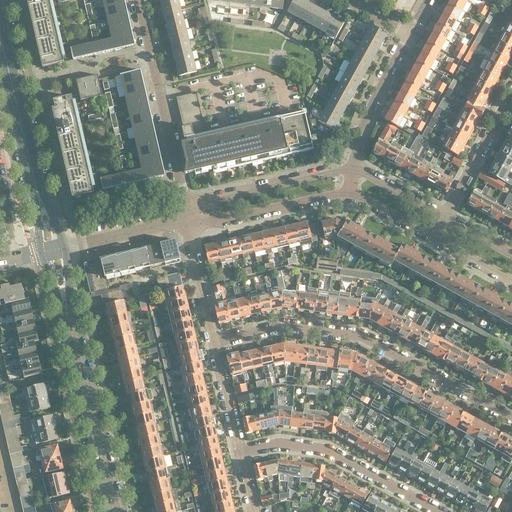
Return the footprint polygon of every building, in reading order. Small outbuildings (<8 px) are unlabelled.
[(26,0),(27,3),(28,3),(29,5),(28,5),(31,21),(32,20),(33,23),(32,23),(35,38),(36,38),(37,40),(36,40),(42,68),(64,63),(63,59),(66,59),(52,0),(26,0)] [(124,0),(102,0),(105,8),(125,3),(124,0)] [(178,0),(169,0),(161,2),(164,13),(181,9),(178,0)] [(211,0),(282,9),(283,0),(211,0)] [(303,0),(293,0),(287,12),(296,17),(305,1),(303,0)] [(463,0),(450,0),(448,4),(462,11),(467,2),(463,0)] [(305,1),(296,17),(306,22),(315,6),(305,1)] [(125,3),(105,8),(107,19),(128,14),(125,3)] [(448,4),(443,13),(456,21),(462,11),(448,4)] [(478,8),(486,12),(488,8),(480,4),(478,8)] [(315,6),(306,22),(316,28),(325,12),(315,6)] [(476,12),(484,16),(486,12),(478,8),(476,12)] [(181,9),(164,13),(166,24),(183,20),(181,9)] [(325,12),(316,28),(325,33),(334,17),(325,12)] [(443,13),(438,23),(451,30),(456,21),(443,13)] [(490,13),(484,23),(489,26),(495,16),(490,13)] [(128,14),(107,19),(109,29),(130,24),(128,14)] [(334,17),(325,33),(335,38),(344,23),(334,17)] [(183,20),(166,24),(169,34),(186,30),(183,20)] [(470,23),(467,27),(475,31),(479,24),(471,20),(469,23),(470,23)] [(438,23),(432,32),(446,40),(451,30),(438,23)] [(484,23),(479,32),(484,35),(489,26),(484,23)] [(130,24),(109,29),(112,39),(112,40),(132,35),(130,24)] [(508,24),(503,33),(511,37),(511,25),(510,24),(508,24)] [(371,25),(366,35),(381,44),(387,34),(371,25)] [(465,31),(473,36),(475,31),(467,27),(465,31)] [(186,30),(169,34),(171,45),(189,41),(186,30)] [(432,32),(427,42),(441,50),(446,40),(432,32)] [(479,32),(474,42),(479,44),(484,35),(479,32)] [(511,37),(503,33),(498,42),(511,50),(511,37)] [(132,35),(112,40),(115,51),(135,46),(132,35)] [(366,35),(360,45),(376,53),(381,44),(366,35)] [(112,39),(92,44),(94,56),(115,51),(112,40),(112,39)] [(189,41),(171,45),(174,56),(191,52),(189,41)] [(427,42),(422,52),(435,60),(441,50),(427,42)] [(457,46),(465,50),(467,46),(459,42),(457,46)] [(474,42),(469,51),(474,54),(479,44),(474,42)] [(511,50),(498,42),(493,52),(508,60),(508,59),(510,60),(511,55),(511,54),(511,52),(511,50)] [(92,44),(70,49),(73,61),(94,56),(92,44)] [(360,45),(356,53),(371,62),(376,53),(360,45)] [(452,56),(459,60),(465,50),(457,46),(452,56)] [(469,51),(464,60),(469,63),(474,54),(469,51)] [(191,52),(174,56),(177,67),(194,62),(191,52)] [(422,52),(417,61),(430,69),(435,60),(422,52)] [(493,52),(487,61),(504,70),(507,64),(506,64),(508,60),(493,52)] [(356,53),(350,63),(366,71),(371,62),(356,53)] [(340,80),(349,63),(345,61),(336,78),(340,80)] [(417,61),(411,71),(425,79),(430,69),(417,61)] [(487,61),(482,70),(498,79),(500,75),(501,75),(504,70),(487,61)] [(194,62),(177,67),(179,77),(197,72),(194,62)] [(447,66),(455,70),(457,66),(449,62),(447,66)] [(350,63),(346,71),(361,80),(366,71),(350,63)] [(445,70),(453,74),(455,70),(447,66),(445,70)] [(140,70),(120,75),(122,86),(143,81),(140,70)] [(482,70),(477,80),(492,89),(494,84),(496,85),(499,80),(497,79),(498,79),(482,70)] [(346,71),(340,81),(356,90),(361,80),(346,71)] [(411,71),(406,81),(419,88),(425,79),(411,71)] [(97,75),(86,78),(91,98),(102,96),(97,75)] [(436,85),(444,90),(447,86),(446,85),(449,79),(442,76),(439,82),(439,81),(436,85)] [(86,78),(76,80),(80,101),(91,98),(86,78)] [(453,79),(448,89),(453,91),(458,82),(453,79)] [(477,80),(472,89),(487,98),(489,94),(491,95),(493,89),(492,89),(477,80)] [(143,81),(122,86),(125,97),(145,92),(143,81)] [(340,81),(335,91),(350,100),(356,90),(340,81)] [(406,81),(401,91),(414,98),(419,88),(406,81)] [(434,89),(442,94),(444,90),(436,85),(434,89)] [(448,89),(443,99),(447,101),(453,91),(448,89)] [(472,89),(467,99),(482,107),(484,103),(485,104),(488,99),(487,98),(472,89)] [(335,91),(329,101),(345,110),(350,100),(335,91)] [(401,91),(395,101),(409,108),(414,98),(401,91)] [(145,92),(125,97),(127,107),(148,102),(145,92)] [(196,93),(176,97),(183,129),(182,129),(184,139),(186,139),(186,142),(181,143),(186,163),(185,174),(195,172),(195,175),(208,172),(207,169),(213,168),(213,172),(213,173),(238,167),(239,169),(240,169),(240,167),(257,163),(263,161),(263,163),(265,163),(264,161),(287,155),(288,158),(289,157),(289,155),(313,150),(312,146),(305,114),(304,112),(206,135),(206,134),(196,93)] [(71,96),(50,101),(53,116),(54,116),(55,118),(54,118),(57,133),(58,133),(59,136),(58,136),(61,151),(62,151),(63,153),(62,153),(65,169),(66,168),(67,171),(66,171),(72,198),(94,193),(93,190),(96,189),(75,100),(72,100),(71,96)] [(485,109),(482,107),(467,99),(465,98),(459,108),(463,109),(479,118),(480,119),(485,109)] [(443,99),(438,108),(442,111),(447,101),(443,99)] [(426,104),(434,109),(436,105),(428,100),(426,104)] [(329,101),(323,112),(339,121),(345,110),(329,101)] [(395,101),(390,111),(403,118),(409,108),(395,101)] [(148,102),(127,107),(130,118),(150,113),(148,102)] [(424,109),(431,113),(434,109),(426,104),(424,109)] [(438,108),(433,117),(437,120),(442,111),(438,108)] [(458,118),(457,119),(473,127),(475,123),(476,124),(479,118),(463,109),(460,115),(456,113),(455,117),(458,118)] [(390,111),(385,120),(398,127),(403,118),(390,111)] [(339,121),(323,112),(318,121),(334,130),(339,121)] [(150,113),(130,118),(132,128),(153,123),(150,113)] [(450,122),(448,126),(452,128),(468,136),(470,132),(471,133),(474,128),(472,127),(473,127),(457,119),(454,124),(450,122)] [(415,124),(423,129),(425,125),(417,120),(415,124)] [(153,123),(132,128),(135,139),(155,134),(153,123)] [(387,124),(385,129),(391,133),(391,134),(393,135),(397,128),(392,125),(391,126),(387,124)] [(413,129),(420,133),(423,129),(415,124),(413,129)] [(425,126),(421,135),(426,138),(431,129),(425,126)] [(452,128),(447,137),(462,146),(464,142),(466,143),(469,138),(467,137),(468,136),(452,128)] [(378,139),(379,139),(378,140),(377,141),(376,143),(376,144),(372,152),(383,157),(389,145),(393,139),(389,137),(391,134),(391,133),(385,129),(384,129),(378,139)] [(155,134),(135,139),(137,149),(157,145),(155,134)] [(409,151),(413,153),(418,143),(421,136),(418,134),(409,151)] [(447,137),(442,147),(457,156),(459,151),(461,152),(463,147),(462,146),(447,137)] [(389,145),(383,157),(388,160),(388,161),(393,164),(400,151),(402,148),(395,145),(398,140),(394,138),(393,139),(389,145)] [(414,175),(421,163),(423,159),(416,156),(422,145),(418,143),(413,153),(410,157),(404,169),(408,172),(414,175)] [(320,144),(312,146),(313,150),(315,158),(323,157),(320,144)] [(511,148),(504,144),(504,145),(502,144),(500,149),(501,150),(499,154),(511,160),(511,148)] [(157,145),(137,149),(139,160),(160,155),(157,145)] [(400,151),(393,164),(399,167),(404,169),(410,157),(413,153),(409,151),(402,147),(402,148),(400,151)] [(452,155),(444,151),(443,153),(446,155),(444,158),(449,161),(452,155)] [(496,159),(494,163),(510,172),(511,167),(511,160),(499,154),(497,154),(495,158),(496,159)] [(160,155),(139,160),(142,170),(162,166),(160,155)] [(453,156),(451,158),(449,162),(457,166),(460,167),(463,162),(453,156)] [(421,163),(414,175),(419,179),(420,178),(424,181),(431,168),(433,165),(436,159),(432,157),(429,162),(423,159),(421,163)] [(491,169),(489,173),(511,185),(511,180),(507,178),(510,172),(494,163),(494,164),(492,163),(490,168),(491,169)] [(435,187),(442,174),(444,171),(433,165),(424,181),(429,183),(429,184),(435,187)] [(162,166),(142,170),(145,181),(165,177),(162,166)] [(142,170),(121,175),(124,186),(145,181),(142,170)] [(442,174),(435,187),(440,190),(441,190),(446,192),(456,173),(452,171),(448,177),(442,174)] [(480,179),(487,183),(491,177),(481,171),(477,177),(480,179)] [(121,175),(100,179),(103,191),(124,186),(121,175)] [(491,177),(487,183),(501,191),(504,184),(491,177)] [(482,191),(478,189),(474,189),(473,192),(472,192),(470,195),(471,195),(466,203),(477,210),(484,197),(486,194),(488,190),(484,188),(482,191)] [(507,205),(509,201),(511,196),(511,194),(509,193),(503,204),(506,206),(507,205)] [(487,216),(494,203),(496,200),(486,194),(484,197),(477,210),(482,212),(481,213),(487,216)] [(505,209),(498,221),(503,224),(508,227),(511,220),(511,208),(511,205),(511,202),(509,201),(507,205),(506,206),(505,209)] [(494,203),(487,216),(493,219),(493,218),(498,221),(505,209),(494,203)] [(336,219),(321,222),(324,235),(325,238),(325,239),(334,237),(333,235),(334,235),(337,237),(344,224),(336,219)] [(373,235),(347,220),(345,224),(344,224),(337,237),(336,239),(348,245),(349,244),(353,246),(352,247),(363,253),(373,235)] [(307,222),(296,225),(300,241),(299,242),(300,246),(313,243),(312,242),(308,225),(308,226),(307,222)] [(324,235),(321,222),(315,224),(318,237),(324,235)] [(313,224),(308,225),(312,242),(318,241),(314,226),(313,224)] [(296,225),(285,228),(289,245),(299,242),(300,241),(296,225)] [(285,228),(273,230),(277,248),(289,245),(285,228)] [(262,233),(266,250),(267,253),(271,252),(271,249),(277,248),(273,230),(262,233)] [(262,233),(251,236),(255,253),(266,250),(262,233)] [(399,249),(373,235),(363,253),(374,259),(375,258),(379,260),(378,262),(390,268),(391,267),(393,263),(396,256),(395,256),(399,249)] [(251,236),(239,238),(243,256),(255,253),(251,236)] [(243,256),(239,238),(228,241),(232,258),(243,256)] [(176,240),(161,244),(166,266),(181,262),(176,240)] [(232,258),(228,241),(216,244),(220,261),(221,263),(225,262),(225,260),(232,258)] [(161,244),(146,247),(151,270),(166,266),(161,244)] [(205,246),(209,263),(220,261),(216,244),(205,246)] [(428,259),(402,244),(395,256),(396,256),(393,263),(403,269),(404,267),(408,269),(407,271),(418,277),(428,259)] [(146,247),(131,251),(136,273),(151,270),(146,247)] [(131,251),(116,254),(121,277),(136,273),(131,251)] [(101,259),(100,259),(104,277),(106,277),(107,280),(121,277),(116,254),(100,258),(101,259)] [(338,261),(317,258),(316,269),(336,271),(338,261)] [(100,259),(86,265),(93,295),(103,292),(106,303),(122,299),(121,292),(120,287),(112,289),(109,290),(107,280),(106,277),(104,277),(100,259)] [(454,273),(428,259),(418,277),(430,283),(431,281),(434,284),(434,285),(444,291),(454,273)] [(222,269),(218,270),(219,275),(211,277),(213,283),(225,280),(224,274),(222,269)] [(274,272),(278,290),(282,307),(287,308),(288,309),(292,310),(293,308),(294,309),(296,291),(284,289),(280,271),(274,272)] [(181,278),(179,272),(168,275),(169,281),(181,278)] [(454,273),(444,291),(456,297),(457,296),(461,298),(460,300),(471,306),(481,288),(454,273)] [(169,281),(168,275),(156,277),(157,284),(169,281)] [(389,279),(383,275),(380,280),(387,284),(389,279)] [(182,285),(181,278),(169,281),(170,287),(182,285)] [(393,287),(396,283),(389,279),(387,284),(393,287)] [(170,287),(169,281),(157,284),(159,290),(170,287)] [(119,286),(120,287),(121,292),(133,289),(132,283),(119,286)] [(268,292),(272,310),(276,309),(277,310),(281,309),(282,307),(278,290),(272,291),(270,283),(266,284),(268,292)] [(296,291),(294,309),(298,309),(299,311),(303,311),(304,310),(307,293),(300,292),(301,283),(297,283),(296,291)] [(400,291),(402,286),(396,283),(393,287),(400,291)] [(307,293),(304,310),(309,311),(309,312),(314,313),(314,311),(315,312),(317,294),(311,293),(312,285),(308,284),(307,293)] [(9,285),(0,286),(0,305),(0,306),(5,305),(25,299),(21,285),(10,287),(9,285)] [(222,285),(211,287),(212,294),(224,292),(222,285)] [(246,297),(247,297),(251,315),(255,314),(256,315),(260,314),(261,312),(262,312),(257,295),(251,296),(248,285),(244,286),(246,297)] [(164,290),(165,291),(167,302),(185,298),(185,297),(186,296),(185,292),(184,292),(183,286),(164,290)] [(257,295),(262,312),(266,311),(267,312),(271,311),(271,310),(272,310),(268,292),(261,294),(259,286),(255,287),(257,295)] [(406,294),(409,290),(402,286),(400,291),(406,294)] [(237,287),(234,287),(241,317),(245,316),(246,317),(250,316),(250,315),(251,315),(247,297),(246,297),(241,299),(238,287),(237,287)] [(507,302),(481,288),(471,306),(482,312),(483,310),(487,312),(486,314),(497,320),(507,302)] [(133,289),(121,292),(122,299),(135,296),(133,289)] [(413,298),(415,294),(409,290),(406,294),(413,298)] [(215,294),(212,294),(219,324),(230,321),(230,320),(231,319),(227,302),(226,301),(224,292),(215,294)] [(339,297),(336,315),(337,315),(337,316),(341,317),(342,315),(347,316),(349,299),(350,293),(346,292),(345,298),(339,297)] [(318,293),(317,294),(315,312),(320,312),(320,314),(324,314),(325,313),(326,313),(328,296),(321,295),(322,293),(318,293)] [(371,305),(360,303),(358,317),(359,319),(363,320),(364,318),(368,319),(369,319),(377,304),(381,296),(377,294),(373,302),(371,305)] [(420,302),(422,297),(415,294),(413,298),(420,302)] [(328,296),(326,313),(327,315),(331,315),(332,314),(336,315),(339,297),(339,296),(335,295),(334,297),(328,296)] [(141,309),(147,307),(145,302),(144,296),(138,298),(140,309),(141,309)] [(426,305),(429,301),(422,297),(420,302),(426,305)] [(185,298),(167,302),(170,313),(188,309),(188,308),(189,306),(188,303),(186,302),(185,298)] [(25,299),(5,305),(6,310),(12,308),(14,314),(31,310),(28,299),(25,299)] [(349,299),(347,316),(348,318),(352,318),(353,317),(358,317),(360,303),(360,300),(349,299)] [(377,304),(369,319),(369,321),(373,323),(374,322),(379,324),(387,309),(386,309),(391,301),(387,299),(383,307),(377,304)] [(106,304),(106,305),(107,310),(107,311),(107,315),(109,316),(109,317),(127,313),(124,300),(106,304)] [(241,317),(236,300),(227,302),(231,319),(234,319),(235,320),(239,319),(240,317),(241,317)] [(433,309),(435,304),(429,301),(426,305),(433,309)] [(511,304),(507,302),(497,320),(508,326),(509,325),(511,326),(511,304)] [(439,313),(442,308),(435,304),(433,309),(439,313)] [(446,316),(448,312),(442,308),(439,313),(446,316)] [(188,309),(170,313),(172,324),(191,320),(190,318),(191,317),(190,314),(189,313),(188,309)] [(387,309),(379,324),(380,325),(380,327),(382,328),(383,327),(388,329),(396,314),(397,313),(393,311),(392,312),(387,309)] [(31,310),(14,314),(16,325),(34,321),(31,310)] [(452,320),(455,315),(448,312),(446,316),(452,320)] [(127,313),(109,317),(110,321),(109,322),(110,326),(111,327),(112,328),(130,324),(127,313)] [(406,340),(415,325),(420,316),(415,313),(413,318),(408,315),(407,316),(406,318),(405,319),(406,320),(397,335),(398,335),(397,337),(401,339),(403,338),(406,340)] [(396,314),(388,329),(388,330),(388,331),(392,334),(393,333),(397,335),(406,320),(405,319),(406,318),(403,316),(402,317),(396,314)] [(459,323),(461,319),(455,315),(452,320),(459,323)] [(416,345),(424,330),(431,318),(427,316),(421,328),(415,325),(406,340),(407,341),(407,342),(411,344),(412,343),(416,345)] [(466,327),(468,323),(461,319),(459,323),(466,327)] [(191,320),(172,324),(175,334),(193,330),(193,329),(193,328),(193,325),(191,323),(191,320)] [(34,321),(16,325),(18,335),(36,331),(34,321)] [(424,330),(416,345),(416,346),(416,348),(420,350),(421,349),(425,351),(434,335),(440,324),(436,322),(430,333),(424,330)] [(472,331),(475,326),(468,323),(466,327),(472,331)] [(130,324),(112,328),(112,332),(112,334),(112,337),(114,338),(114,339),(132,335),(130,324)] [(160,326),(154,327),(157,338),(163,337),(160,326)] [(479,334),(481,330),(475,326),(472,331),(479,334)] [(156,340),(153,330),(147,331),(150,342),(156,340)] [(193,330),(175,334),(177,344),(195,340),(194,336),(195,335),(194,331),(193,330)] [(485,338),(488,333),(481,330),(479,334),(485,338)] [(36,331),(18,335),(21,346),(34,343),(34,342),(38,341),(36,331)] [(480,342),(482,338),(473,333),(470,337),(480,342)] [(492,342),(494,337),(488,333),(485,338),(492,342)] [(132,335),(114,339),(115,343),(114,345),(115,348),(116,349),(117,350),(135,345),(132,335)] [(434,335),(425,351),(426,351),(426,353),(429,355),(431,354),(435,356),(444,340),(443,340),(444,339),(440,337),(440,338),(434,335)] [(444,340),(435,356),(435,358),(439,360),(441,359),(444,361),(453,346),(452,345),(456,338),(457,336),(454,335),(453,336),(451,339),(446,336),(444,340)] [(498,345),(501,341),(494,337),(492,342),(498,345)] [(482,338),(480,342),(480,343),(489,348),(491,343),(482,338)] [(195,340),(177,344),(180,355),(198,351),(197,346),(198,345),(197,342),(195,341),(195,340)] [(505,349),(507,344),(501,341),(498,345),(505,349)] [(453,346),(444,361),(445,361),(445,363),(449,365),(450,364),(454,367),(463,351),(465,347),(462,346),(462,345),(459,343),(457,343),(455,342),(453,346)] [(21,346),(17,347),(19,357),(37,353),(34,343),(21,346)] [(295,364),(297,346),(293,345),(292,344),(288,343),(287,344),(283,344),(284,362),(295,364)] [(274,346),(269,347),(273,365),(284,362),(283,344),(279,345),(279,344),(275,345),(274,346)] [(135,345),(117,350),(116,352),(117,355),(118,356),(119,360),(137,356),(135,345)] [(305,365),(308,347),(303,347),(303,345),(299,345),(298,346),(297,346),(295,364),(305,365)] [(264,348),(259,349),(263,367),(266,378),(270,377),(268,366),(273,365),(269,347),(268,346),(264,347),(264,348)] [(316,367),(318,348),(314,348),(314,347),(310,346),(309,347),(308,347),(305,365),(316,367)] [(166,347),(159,349),(162,359),(169,358),(166,347)] [(316,367),(316,370),(326,372),(329,350),(325,349),(324,348),(320,347),(319,349),(318,348),(316,367)] [(253,351),(249,352),(252,369),(263,367),(259,349),(258,350),(257,349),(253,350),(253,351)] [(329,350),(327,368),(331,369),(330,379),(331,381),(336,382),(338,370),(340,351),(336,351),(335,349),(331,349),(330,350),(329,350)] [(341,350),(340,351),(338,370),(338,374),(349,375),(350,371),(352,371),(352,372),(361,356),(356,353),(356,352),(347,351),(347,350),(341,349),(341,350)] [(463,351),(454,367),(454,368),(458,371),(459,369),(464,372),(472,356),(474,351),(470,349),(468,354),(463,351)] [(198,351),(180,355),(182,366),(200,362),(199,357),(200,356),(199,353),(198,352),(198,351)] [(252,369),(249,352),(248,352),(247,351),(243,352),(242,353),(238,354),(242,372),(252,369)] [(37,353),(19,357),(22,367),(39,363),(37,353)] [(238,354),(238,353),(227,356),(231,376),(243,373),(242,372),(238,354)] [(472,356),(464,372),(463,374),(467,376),(469,375),(473,377),(481,361),(483,357),(479,354),(477,359),(472,356)] [(361,356),(352,372),(358,375),(353,382),(357,384),(361,377),(362,377),(371,361),(366,359),(366,357),(362,355),(361,356)] [(137,356),(119,360),(119,362),(119,363),(120,367),(121,367),(122,371),(140,367),(137,356)] [(169,358),(162,359),(165,371),(171,369),(169,358)] [(371,361),(362,377),(367,380),(366,383),(365,382),(362,388),(366,391),(370,382),(371,382),(380,366),(376,364),(376,362),(372,360),(371,361)] [(481,361),(473,377),(473,379),(477,381),(478,380),(482,382),(491,366),(492,365),(488,363),(487,364),(481,361)] [(200,362),(182,366),(185,377),(201,373),(203,372),(202,368),(203,366),(202,363),(201,362),(200,362)] [(39,363),(22,367),(24,378),(42,373),(39,363)] [(500,372),(492,387),(492,388),(492,389),(496,391),(497,390),(501,393),(510,377),(509,377),(511,371),(511,363),(511,364),(506,375),(500,372)] [(380,366),(371,382),(381,388),(390,372),(385,369),(385,367),(382,365),(380,366)] [(491,366),(482,382),(483,382),(482,384),(486,386),(487,385),(492,387),(500,372),(501,370),(497,368),(497,370),(491,366)] [(140,367),(122,371),(122,373),(121,374),(122,378),(123,378),(124,383),(142,379),(140,367)] [(390,372),(381,388),(390,393),(399,377),(394,375),(394,373),(391,371),(390,372)] [(165,374),(167,381),(174,379),(172,372),(165,374)] [(185,377),(182,377),(185,388),(203,384),(203,383),(204,381),(203,378),(202,378),(201,373),(185,377)] [(399,377),(390,393),(399,398),(408,383),(404,380),(404,379),(401,377),(399,378),(399,377)] [(511,378),(510,377),(501,393),(502,393),(501,394),(505,397),(507,396),(511,398),(511,396),(511,378)] [(255,381),(257,388),(268,386),(266,378),(255,381)] [(142,379),(124,383),(125,384),(124,385),(125,389),(126,390),(127,395),(129,394),(145,389),(142,379)] [(174,379),(167,381),(169,387),(175,386),(174,379)] [(408,383),(399,398),(409,403),(418,388),(413,386),(413,384),(410,382),(409,383),(408,383)] [(24,388),(25,391),(24,391),(27,401),(47,396),(44,384),(24,388)] [(203,384),(185,388),(187,398),(206,394),(206,393),(206,392),(206,389),(204,388),(203,384)] [(236,386),(234,387),(236,393),(238,393),(239,393),(248,391),(246,384),(236,386)] [(418,388),(409,403),(419,408),(427,393),(423,391),(423,389),(419,387),(418,388)] [(7,388),(0,389),(0,397),(9,395),(7,388)] [(145,389),(129,394),(130,396),(129,397),(129,400),(131,401),(132,405),(150,401),(147,389),(145,389)] [(354,390),(352,395),(360,400),(363,395),(354,390)] [(427,393),(419,408),(428,413),(436,398),(432,396),(433,394),(429,392),(427,393)] [(206,394),(187,398),(190,409),(208,405),(208,404),(209,403),(208,399),(207,399),(206,394)] [(239,396),(236,397),(238,404),(241,403),(250,401),(249,394),(239,396)] [(9,395),(0,397),(0,403),(10,401),(9,395)] [(367,404),(370,399),(363,395),(360,400),(367,404)] [(47,396),(27,401),(29,410),(30,410),(30,412),(49,408),(47,396)] [(436,398),(428,413),(437,419),(446,403),(442,401),(442,399),(438,397),(437,398),(436,398)] [(10,401),(0,403),(0,410),(12,408),(10,401)] [(150,401),(132,405),(132,406),(131,408),(132,411),(133,412),(134,417),(153,413),(150,401)] [(446,403),(437,419),(447,424),(455,409),(451,406),(451,405),(448,403),(446,404),(446,403)] [(384,404),(381,410),(389,416),(393,410),(384,404)] [(209,409),(208,405),(190,409),(187,410),(189,416),(192,415),(193,420),(211,415),(211,414),(211,413),(211,410),(209,409)] [(271,412),(265,413),(268,428),(269,427),(270,428),(274,427),(274,426),(279,425),(278,410),(278,406),(274,406),(270,406),(271,412)] [(278,406),(278,410),(279,425),(284,426),(284,427),(288,427),(290,427),(292,412),(292,407),(282,406),(278,406)] [(12,408),(0,410),(0,413),(1,417),(13,414),(12,408)] [(455,409),(447,424),(456,429),(465,414),(461,411),(461,410),(457,408),(456,409),(455,409)] [(303,414),(301,428),(306,429),(306,430),(311,431),(311,430),(313,430),(315,410),(304,409),(303,414)] [(315,410),(313,430),(314,430),(314,431),(319,432),(319,431),(324,431),(326,417),(327,412),(315,410)] [(292,412),(290,427),(291,427),(291,428),(296,429),(296,428),(301,428),(303,414),(292,412)] [(153,413),(134,417),(135,421),(134,423),(135,426),(137,427),(137,428),(155,423),(153,413)] [(265,413),(254,416),(257,430),(262,429),(262,430),(267,429),(267,428),(268,428),(265,413)] [(338,418),(336,434),(340,437),(339,437),(344,440),(344,439),(345,440),(353,427),(356,421),(341,413),(338,418)] [(394,418),(399,421),(401,418),(402,416),(397,413),(394,418)] [(465,414),(456,429),(466,434),(474,419),(470,417),(470,415),(467,413),(465,414)] [(13,414),(1,417),(2,423),(20,419),(19,415),(14,416),(13,414)] [(211,415),(193,420),(195,430),(213,426),(213,425),(214,424),(213,420),(212,420),(211,415)] [(32,420),(33,422),(34,422),(36,432),(55,428),(52,416),(32,420)] [(244,418),(242,419),(245,434),(253,432),(253,431),(257,430),(254,416),(250,417),(244,418)] [(326,417),(324,431),(328,432),(328,433),(336,434),(338,418),(329,417),(326,417)] [(399,422),(408,427),(410,423),(401,418),(399,421),(399,422)] [(474,419),(466,434),(475,439),(484,424),(480,422),(480,420),(476,418),(475,419),(474,419)] [(20,419),(2,423),(4,430),(16,427),(15,425),(21,424),(20,419)] [(155,423),(137,428),(136,430),(137,433),(138,434),(139,438),(158,434),(155,423)] [(410,423),(408,427),(418,432),(420,429),(410,423)] [(484,424),(475,439),(485,445),(493,429),(489,427),(489,425),(486,423),(484,424)] [(213,426),(195,430),(197,441),(216,436),(216,435),(216,434),(216,431),(214,430),(213,426)] [(16,427),(4,430),(5,436),(17,433),(16,427)] [(353,427),(345,440),(347,440),(346,441),(350,443),(351,443),(356,445),(363,432),(353,427)] [(420,429),(418,432),(427,437),(430,432),(421,427),(420,429)] [(55,428),(36,432),(38,441),(37,441),(38,443),(57,439),(55,428)] [(493,429),(485,445),(490,448),(488,452),(492,454),(494,450),(503,435),(499,432),(499,431),(495,429),(494,430),(493,429)] [(180,434),(182,445),(187,443),(186,437),(188,437),(187,432),(180,434)] [(363,432),(356,445),(360,448),(360,449),(364,451),(365,450),(365,451),(373,438),(363,432)] [(17,433),(5,436),(7,441),(18,439),(17,433)] [(158,434),(139,438),(139,439),(139,441),(139,444),(141,445),(142,449),(160,445),(158,434)] [(423,438),(417,434),(413,440),(420,444),(423,438)] [(503,435),(494,450),(504,455),(511,440),(511,439),(508,438),(508,436),(504,434),(503,435)] [(216,436),(197,441),(200,451),(218,447),(217,442),(218,441),(217,438),(216,437),(216,436)] [(373,438),(365,451),(367,452),(366,452),(371,455),(371,454),(376,457),(383,443),(373,438)] [(18,439),(7,441),(8,447),(20,445),(18,439)] [(511,440),(504,455),(501,460),(511,466),(511,463),(511,440)] [(387,463),(389,464),(389,465),(392,467),(393,466),(397,469),(405,453),(410,445),(407,442),(402,451),(396,448),(387,463)] [(383,443),(376,457),(380,459),(380,460),(384,462),(385,462),(386,462),(387,460),(393,449),(383,443)] [(20,445),(8,447),(10,455),(20,452),(22,452),(27,450),(26,446),(20,447),(20,445)] [(57,445),(40,449),(40,450),(36,451),(37,456),(41,455),(41,456),(43,455),(44,461),(60,457),(59,455),(60,455),(60,451),(58,451),(57,445)] [(160,445),(142,449),(142,450),(141,452),(142,455),(143,456),(144,460),(163,456),(160,445)] [(218,447),(200,451),(202,461),(221,457),(220,453),(221,452),(220,449),(219,448),(218,447)] [(405,453),(397,469),(398,469),(398,470),(401,472),(403,472),(407,474),(415,459),(420,451),(419,450),(416,448),(415,448),(411,456),(405,453)] [(22,452),(20,452),(10,455),(13,468),(23,466),(29,464),(27,456),(23,458),(22,452)] [(193,459),(191,460),(190,454),(185,455),(187,466),(194,464),(193,459)] [(415,459),(407,474),(408,475),(408,476),(411,477),(412,477),(416,479),(428,459),(429,456),(424,454),(420,461),(415,459)] [(465,457),(475,463),(477,459),(467,454),(465,457)] [(163,456),(144,460),(145,461),(144,463),(144,466),(146,467),(147,471),(165,467),(163,456)] [(41,474),(42,473),(45,473),(63,469),(61,463),(62,462),(61,459),(60,458),(60,457),(44,461),(46,467),(44,467),(44,468),(40,469),(41,474)] [(221,457),(202,461),(205,472),(223,468),(222,464),(223,462),(222,459),(221,458),(221,457)] [(428,459),(416,479),(417,480),(417,481),(420,483),(422,482),(426,485),(434,469),(437,464),(428,459)] [(475,463),(484,468),(486,464),(477,459),(475,463)] [(486,464),(484,468),(492,472),(497,463),(489,459),(486,464)] [(270,462),(265,464),(269,481),(274,480),(273,476),(278,475),(278,461),(275,461),(275,460),(270,462)] [(281,461),(278,461),(278,475),(279,479),(288,481),(291,462),(285,462),(286,461),(281,460),(281,461)] [(296,463),(291,462),(288,481),(287,487),(291,487),(293,477),(300,478),(302,464),(301,464),(301,463),(296,462),(296,463)] [(302,464),(300,478),(300,482),(307,483),(307,488),(311,489),(311,483),(312,479),(314,466),(308,465),(308,464),(304,463),(304,464),(302,464)] [(435,490),(443,474),(448,465),(445,463),(440,472),(434,469),(426,485),(427,486),(430,488),(431,487),(435,490)] [(261,464),(253,465),(257,480),(264,479),(265,482),(269,481),(265,464),(261,464)] [(314,466),(312,479),(315,480),(322,481),(327,471),(325,469),(325,466),(317,465),(317,466),(314,466)] [(23,466),(13,468),(14,474),(25,472),(23,466)] [(165,467),(147,471),(147,473),(146,474),(147,477),(149,478),(150,482),(168,478),(165,467)] [(223,468),(205,472),(208,483),(226,479),(225,474),(226,473),(225,470),(224,469),(223,468)] [(327,471),(322,481),(321,485),(330,490),(338,477),(333,474),(334,473),(329,471),(329,472),(327,471)] [(25,472),(14,474),(16,480),(26,478),(25,474),(25,472)] [(453,479),(445,495),(446,497),(449,498),(450,498),(454,500),(462,485),(468,474),(464,472),(458,482),(453,479)] [(47,476),(43,477),(42,477),(47,499),(52,498),(69,494),(63,473),(58,474),(47,476)] [(443,474),(435,490),(436,490),(436,491),(439,493),(441,493),(445,495),(453,479),(443,474)] [(497,489),(501,481),(492,476),(488,484),(497,489)] [(338,477),(330,490),(340,495),(348,482),(347,482),(347,481),(343,478),(342,479),(338,477)] [(506,477),(501,486),(505,488),(510,479),(508,478),(506,477)] [(26,478),(16,480),(17,486),(28,484),(27,483),(27,480),(26,478)] [(168,478),(150,482),(150,484),(149,485),(150,488),(151,489),(152,494),(171,489),(168,478)] [(191,481),(192,488),(201,486),(199,479),(191,481)] [(226,479),(208,483),(210,493),(228,489),(227,485),(228,484),(227,480),(226,480),(226,479)] [(348,482),(340,495),(350,501),(358,488),(353,485),(354,484),(349,482),(349,483),(348,482)] [(462,485),(454,500),(455,501),(455,502),(458,504),(460,503),(464,505),(472,490),(474,485),(471,484),(470,483),(468,488),(462,485)] [(17,486),(18,492),(29,489),(29,487),(28,484),(17,486)] [(484,490),(475,485),(472,490),(464,505),(464,506),(464,507),(468,509),(469,508),(473,511),(482,494),(484,490)] [(499,490),(506,495),(508,491),(505,488),(501,486),(499,490)] [(358,511),(368,494),(367,493),(367,492),(363,490),(363,491),(358,488),(350,501),(348,505),(358,511)] [(29,489),(18,492),(20,498),(31,495),(29,489)] [(171,489),(152,494),(152,495),(152,496),(152,500),(154,500),(155,505),(173,500),(171,489)] [(228,489),(210,493),(213,504),(231,500),(230,496),(231,494),(230,491),(229,490),(228,489)] [(362,509),(362,510),(366,511),(373,511),(380,500),(375,498),(375,496),(372,494),(371,495),(370,495),(362,509)] [(485,511),(492,500),(491,499),(493,496),(489,494),(488,497),(482,494),(473,511),(474,511),(473,511),(485,511)] [(31,495),(20,498),(21,504),(33,501),(31,495)] [(264,497),(260,498),(262,504),(273,501),(272,496),(272,495),(264,497)] [(503,499),(496,495),(491,504),(498,508),(503,499)] [(70,500),(51,504),(50,500),(34,504),(35,507),(35,508),(39,507),(41,507),(42,510),(51,508),(52,510),(54,510),(54,511),(68,511),(74,511),(73,504),(71,505),(70,500)] [(173,500),(155,505),(155,506),(154,507),(155,511),(156,511),(174,511),(176,511),(173,500)] [(231,500),(213,504),(214,511),(226,511),(233,510),(233,506),(233,505),(233,502),(231,501),(231,500)] [(380,500),(373,511),(385,511),(389,505),(385,503),(385,502),(382,500),(380,500)] [(33,501),(21,504),(23,510),(35,507),(34,504),(33,501)]
